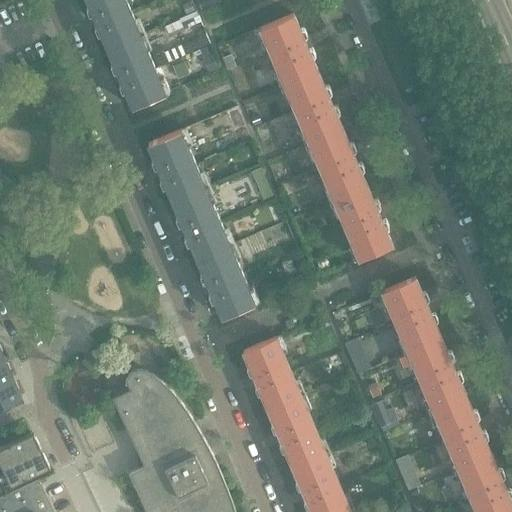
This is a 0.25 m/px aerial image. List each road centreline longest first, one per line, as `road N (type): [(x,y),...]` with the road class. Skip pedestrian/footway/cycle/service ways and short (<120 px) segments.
road 1 (residential): [(267,511),(50,0)]
road 2 (residential): [(511,384),(344,0)]
road 3 (residential): [(46,395),(0,279)]
road 4 (residential): [(46,395),(91,511)]
